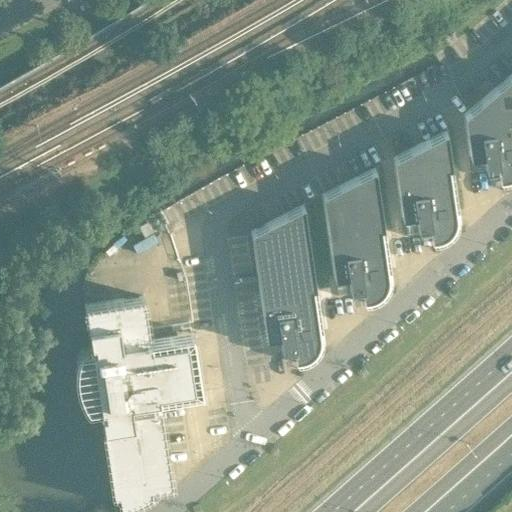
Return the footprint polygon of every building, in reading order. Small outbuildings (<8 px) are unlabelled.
[(511,73),(463,114),(470,158),(483,156),(485,170),(487,170),(487,169),(497,167),(499,182),(501,182),(500,178),(503,178),(507,177),(508,181),(511,179),(511,178),(511,73)] [(454,213),(453,210),(457,210),(446,131),(393,157),(402,218),(415,216),(417,230),(419,230),(419,229),(429,228),(431,242),(433,242),(432,239),(435,238),(439,237),(440,241),(444,239),(447,237),(450,235),(453,232),(455,229),(456,225),(457,221),(458,217),(454,217),(454,213)] [(374,168),(321,194),(334,278),(347,276),(349,290),(351,290),(351,289),(361,288),(363,303),(365,302),(364,299),(367,298),(371,298),(372,301),(376,300),(379,298),(382,295),(385,292),(387,289),(388,285),(389,281),(390,277),(386,277),(386,274),(385,271),(389,270),(374,168)] [(321,330),(302,205),(250,231),(265,338),(279,336),(281,351),(283,350),(283,349),(293,348),(295,363),(297,363),(296,359),(299,358),(303,358),(304,361),(307,360),(311,358),(314,355),(317,352),(319,349),(320,345),(321,341),(322,337),(318,337),(318,334),(317,331),(321,330)] [(246,234),(229,237),(235,272),(252,269),(246,234)] [(120,502),(114,503),(114,505),(119,504),(125,503),(130,502),(135,500),(139,498),(144,495),(149,493),(151,491),(150,489),(150,490),(149,485),(170,482),(158,403),(155,404),(154,397),(200,390),(191,332),(149,338),(142,296),(84,305),(90,347),(78,349),(77,353),(76,356),(75,360),(75,364),(75,368),(75,372),(75,376),(76,381),(76,385),(78,389),(79,393),(81,397),(83,400),(85,404),(87,407),(99,406),(112,491),(118,490),(120,502)]
